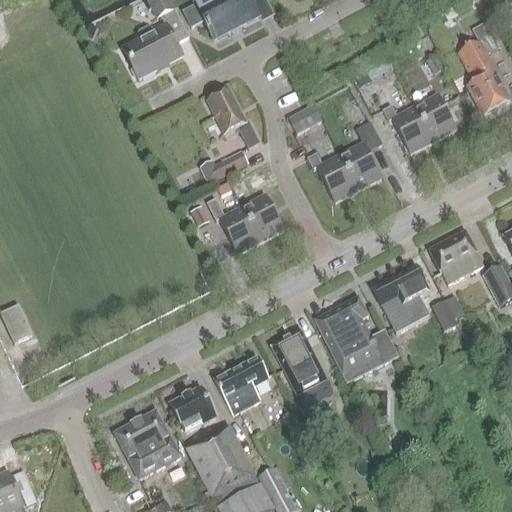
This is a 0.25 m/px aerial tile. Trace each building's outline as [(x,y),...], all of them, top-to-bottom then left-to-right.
[(176,48),(189,40),(174,12),(175,12),(168,0),(146,0),(145,1),(156,22),(161,20),(165,29),(154,35),(152,31),(147,30),(139,35),(137,40),(139,43),(123,52),(138,83),(182,59),(176,48)] [(249,1),(251,0),(207,0),(194,7),(195,8),(181,15),(191,33),(204,26),(213,43),(259,19),(249,1)] [(505,36),(511,32),(511,12),(507,4),(493,10),(505,36)] [(500,50),(486,26),(473,33),(480,46),(458,58),(474,86),(468,90),(484,119),(510,104),(498,84),(501,83),(487,57),(500,50)] [(90,28),(85,39),(92,42),(97,31),(90,28)] [(391,59),(367,67),(370,78),(395,70),(391,59)] [(426,65),(434,79),(444,73),(436,59),(426,65)] [(365,73),(353,79),(360,91),(371,85),(370,84),(365,73)] [(248,153),(260,147),(248,124),(245,126),(228,93),(207,105),(224,138),(237,131),(248,153)] [(437,99),(415,111),(433,146),(456,134),(446,115),(437,99)] [(288,121),(297,138),(322,125),(313,108),(288,121)] [(398,120),(392,109),(382,114),(388,125),(392,123),(408,157),(433,146),(415,111),(398,120)] [(355,134),(367,157),(382,149),(370,126),(355,134)] [(362,148),(340,160),(358,195),(381,183),(367,157),(362,148)] [(250,169),(242,155),(242,154),(215,167),(213,163),(200,170),(209,189),(250,169)] [(322,169),(316,157),(307,162),(313,173),(316,172),(335,207),(358,195),(340,160),(322,169)] [(253,191),(274,181),(266,165),(245,176),(253,191)] [(217,191),(221,200),(231,195),(227,187),(217,191)] [(265,199),(242,211),(261,246),(284,234),(265,199)] [(220,223),(238,258),(261,246),(242,211),(225,220),(216,202),(206,206),(210,214),(216,225),(220,223)] [(190,214),(199,230),(211,224),(202,208),(190,214)] [(511,234),(503,239),(511,256),(511,234)] [(429,254),(440,276),(447,289),(484,270),(481,264),(466,235),(429,254)] [(381,309),(388,322),(396,337),(429,319),(418,300),(428,295),(416,269),(394,281),(373,292),(382,309),(381,309)] [(511,291),(502,273),(501,269),(482,279),(499,311),(511,304),(511,291)] [(328,350),(329,350),(344,380),(350,377),(352,382),(397,359),(385,335),(371,342),(361,324),(368,320),(358,302),(315,325),(328,350)] [(433,311),(446,335),(458,329),(445,304),(433,311)] [(14,347),(32,339),(19,310),(1,318),(14,347)] [(298,399),(316,390),(327,384),(302,335),(272,351),(298,399)] [(269,383),(257,361),(214,384),(232,419),(254,408),(261,404),(254,391),(269,383)] [(216,421),(200,392),(170,407),(186,437),(216,421)] [(115,437),(133,471),(139,483),(181,461),(156,415),(115,437)] [(307,439),(299,425),(294,415),(282,421),(294,446),(296,445),(307,439)] [(271,511),(260,490),(253,476),(239,449),(230,433),(217,440),(216,438),(187,453),(197,474),(211,499),(217,511),(271,511)] [(387,440),(377,445),(382,455),(392,450),(387,440)] [(258,481),(274,511),(296,511),(275,471),(258,481)] [(0,511),(25,511),(24,508),(35,504),(23,475),(10,480),(8,474),(0,476),(0,511)]
